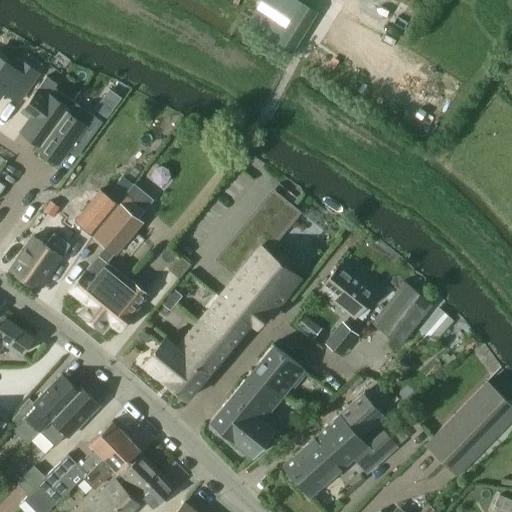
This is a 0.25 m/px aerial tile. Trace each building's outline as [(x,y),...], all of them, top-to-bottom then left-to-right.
[(291,53),(317,12),(297,0),(261,0),(246,25),(291,53)] [(0,97),(4,100),(22,74),(0,61),(0,97)] [(36,111),(19,133),(39,148),(72,101),(54,88),(57,84),(46,76),(26,104),(36,111)] [(110,89),(96,109),(107,117),(121,98),(110,89)] [(39,148),(38,150),(41,152),(39,155),(52,163),(53,161),(57,163),(66,151),(72,143),(82,150),(102,122),(72,101),(39,148)] [(101,189),(79,221),(94,232),(115,200),(101,189)] [(51,201),(44,211),(50,216),(58,206),(51,201)] [(120,205),(94,236),(115,254),(120,248),(130,256),(143,239),(134,232),(141,222),(120,205)] [(293,206),(287,212),(295,219),(300,212),(293,206)] [(287,212),(282,219),(290,225),(295,219),(287,212)] [(282,219),(277,225),(284,232),(289,227),(290,225),(282,219)] [(277,225),(271,232),(279,238),(284,232),(277,225)] [(271,232),(266,239),(274,245),(279,238),(271,232)] [(53,234),(45,246),(32,236),(18,257),(16,255),(11,262),(14,263),(9,270),(37,290),(69,245),(53,234)] [(266,239),(261,245),(269,251),(274,245),(266,239)] [(231,281),(218,298),(248,323),(251,325),(251,324),(257,329),(270,313),(271,314),(275,309),(301,278),(293,272),(276,258),(269,251),(261,245),(235,277),(231,281)] [(136,286),(124,276),(99,256),(70,291),(87,305),(80,314),(102,332),(109,324),(119,332),(147,296),(136,286)] [(180,257),(174,264),(184,271),(190,264),(180,257)] [(174,264),(169,270),(178,278),(184,271),(174,264)] [(375,291),(341,264),(320,290),(354,317),(375,291)] [(403,282),(371,323),(400,346),(432,305),(403,282)] [(173,288),(167,295),(176,303),(182,296),(173,288)] [(167,295),(160,303),(169,311),(176,303),(167,295)] [(218,298),(198,323),(228,348),(248,323),(218,298)] [(433,308),(419,331),(438,342),(451,319),(433,308)] [(305,332),(313,322),(304,315),(296,325),(305,332)] [(0,346),(3,342),(20,355),(33,338),(5,317),(0,324),(0,346)] [(198,323),(178,347),(208,372),(228,348),(198,323)] [(326,344),(339,355),(356,334),(343,323),(326,344)] [(208,372),(178,347),(165,337),(142,365),(186,400),(208,372)] [(273,344),(252,369),(283,395),(304,369),(273,344)] [(252,369),(231,395),(263,421),(283,395),(252,369)] [(36,407),(25,418),(39,432),(72,398),(69,396),(76,388),(61,374),(33,403),(36,407)] [(457,476),(511,419),(511,405),(487,381),(424,445),(457,476)] [(72,398),(39,432),(52,445),(53,446),(65,434),(68,437),(98,405),(81,388),(78,386),(76,388),(69,396),(72,398)] [(338,415),(282,465),(298,483),(312,471),(310,468),(326,453),(330,457),(356,435),(364,444),(389,422),(381,413),(380,413),(364,394),(362,392),(337,415),(338,415)] [(275,431),(263,421),(231,395),(209,422),(253,458),(275,431)] [(89,443),(96,450),(80,467),(86,473),(125,436),(111,421),(89,443)] [(365,446),(352,458),(367,475),(398,447),(397,445),(384,431),(366,447),(365,446)] [(312,471),(298,483),(310,496),(352,458),(365,446),(366,446),(365,445),(364,444),(356,435),(330,457),(326,453),(310,468),(312,471)] [(111,476),(117,471),(139,449),(125,436),(86,473),(82,477),(83,477),(94,489),(109,474),(111,476)] [(55,505),(83,477),(82,477),(86,473),(80,467),(68,455),(37,485),(55,505)] [(138,493),(159,473),(141,455),(121,475),(138,493)] [(174,488),(159,473),(138,493),(153,508),(174,488)] [(114,480),(81,511),(130,511),(138,505),(114,480)] [(491,511),(511,511),(511,501),(499,496),(491,511)] [(196,511),(184,502),(175,511),(196,511)]
